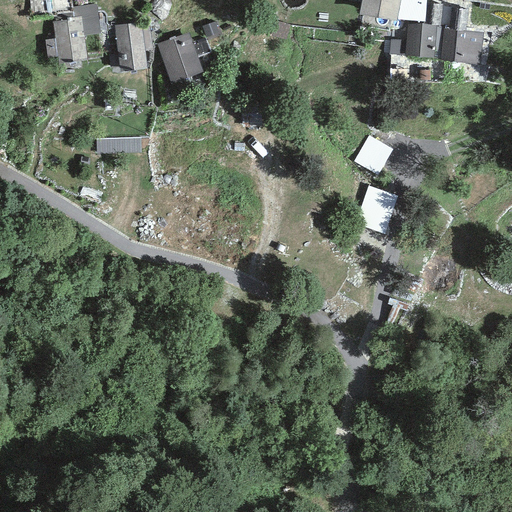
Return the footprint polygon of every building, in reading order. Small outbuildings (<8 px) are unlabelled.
[(72,8),(71,0),(40,0),(42,18),(54,17),(55,22),(66,21),(66,19),(73,18),(72,8)] [(400,0),(362,0),(359,17),(397,25),(397,22),(400,0)] [(426,0),(400,0),(397,22),(425,24),(426,5),(426,0)] [(58,65),(86,62),(83,38),(99,36),(96,5),(72,8),(73,18),(66,19),(66,21),(55,22),(52,23),(54,40),(45,41),(47,60),(57,58),(58,65)] [(443,6),(426,5),(425,24),(424,26),(436,27),(441,27),(443,6)] [(468,10),(451,9),(449,30),(466,32),(468,10)] [(149,23),(114,26),(117,55),(109,56),(110,68),(121,67),(121,72),(145,70),(143,51),(151,50),(149,23)] [(433,60),(436,27),(424,26),(407,24),(405,41),(390,39),(388,56),(433,60)] [(466,32),(449,30),(442,30),(441,62),(480,66),(483,34),(466,32)] [(189,35),(157,46),(171,87),(203,76),(197,57),(192,43),(189,35)] [(204,38),(192,43),(197,57),(209,52),(204,38)] [(393,151),(368,136),(353,163),(377,177),(393,151)] [(360,221),(391,231),(403,193),(372,183),(360,221)]
